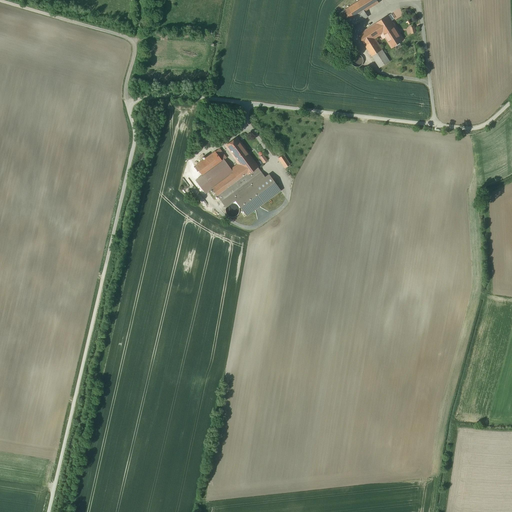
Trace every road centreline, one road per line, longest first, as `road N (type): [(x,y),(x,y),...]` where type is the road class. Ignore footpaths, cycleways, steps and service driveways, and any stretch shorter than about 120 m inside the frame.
road 1 (residential): [(49,511),(132,149),(126,99),(170,91),(469,124),(511,96)]
road 2 (track): [(1,0),(126,36),(135,43),(129,98)]
